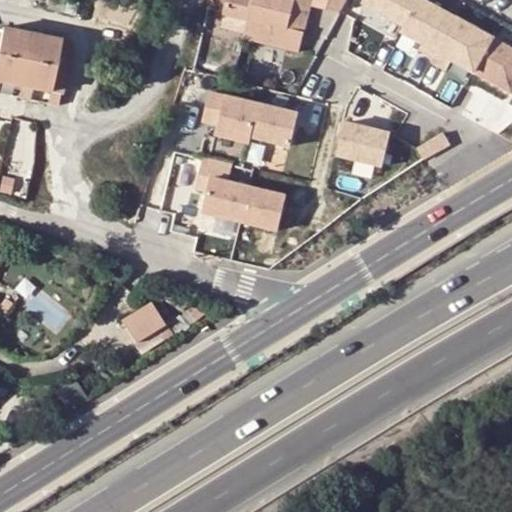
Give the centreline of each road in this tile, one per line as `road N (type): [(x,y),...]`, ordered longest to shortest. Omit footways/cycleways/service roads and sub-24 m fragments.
road 1 (trunk): [(511,263),(99,511)]
road 2 (trunk): [(193,511),(511,321)]
road 3 (tertiary): [(286,319),(0,499)]
road 4 (unclassified): [(80,234),(67,161),(73,122),(115,124),(140,108),(186,0)]
road 5 (tertiary): [(511,182),(286,319)]
road 6 (unclassified): [(286,319),(261,288),(80,234)]
